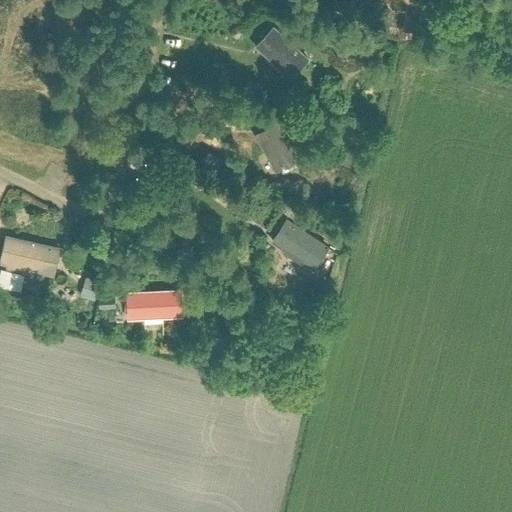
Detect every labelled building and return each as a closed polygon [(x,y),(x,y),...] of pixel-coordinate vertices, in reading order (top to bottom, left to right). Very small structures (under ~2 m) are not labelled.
[(291,76),(307,57),(274,26),(256,45),(291,76)] [(277,166),(297,154),(282,127),(262,138),(277,166)] [(314,266),(327,245),(287,218),(273,240),(314,266)] [(0,257),(0,260),(7,262),(6,268),(0,267),(0,285),(19,289),(23,272),(42,276),(43,270),(54,272),(59,247),(5,235),(0,257)] [(128,291),(129,316),(175,314),(173,289),(128,291)]
